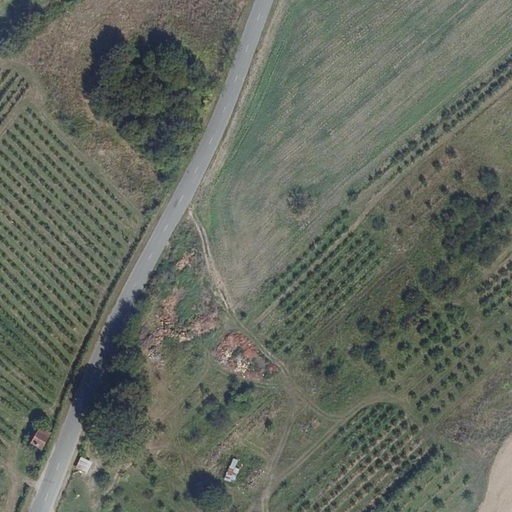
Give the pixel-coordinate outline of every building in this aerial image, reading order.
[(33,443),(39,431),(35,428),(28,440),(33,443)] [(41,428),(39,431),(49,437),(51,433),(41,428)] [(49,437),(39,431),(33,443),(42,448),(49,437)] [(80,457),(76,469),(88,473),(92,461),(80,457)] [(225,480),(235,483),(239,469),(236,468),(238,460),(232,458),(225,480)]
